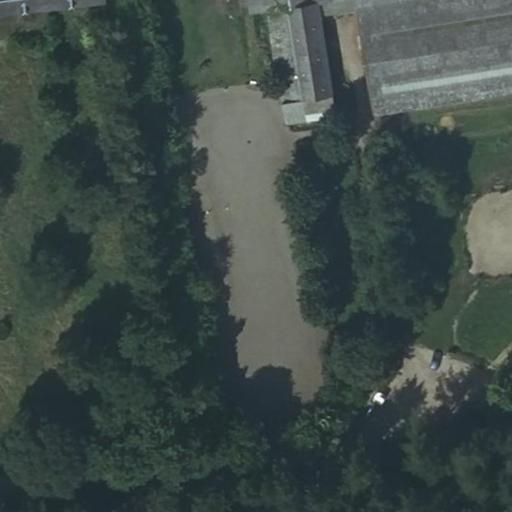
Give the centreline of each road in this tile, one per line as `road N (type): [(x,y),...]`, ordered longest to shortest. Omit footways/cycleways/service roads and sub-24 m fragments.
road 1 (track): [(0,497),(305,455),(511,394)]
road 2 (unknown): [(408,423),(406,291),(382,133)]
